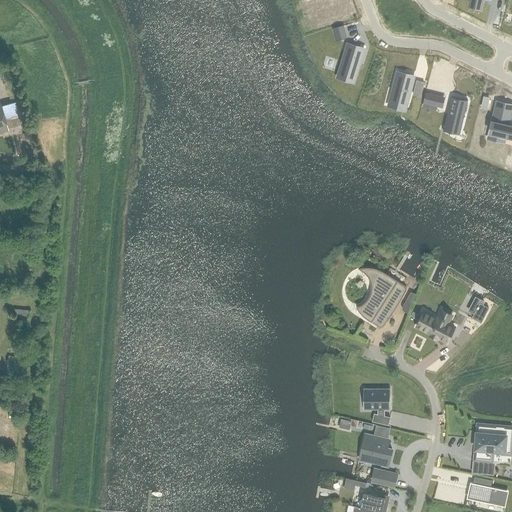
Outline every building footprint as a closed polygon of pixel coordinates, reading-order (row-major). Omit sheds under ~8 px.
[(470,0),(469,6),(480,9),(482,0),(470,0)] [(344,26),(333,29),(336,41),(348,38),(344,26)] [(348,45),(340,72),(356,77),(364,49),(348,45)] [(398,73),(390,100),(407,105),(414,77),(398,73)] [(426,92),(423,104),(437,107),(440,96),(426,92)] [(451,97),(444,125),(461,130),(468,101),(451,97)] [(511,105),(497,102),(490,133),(511,138),(511,126),(508,126),(511,109),(511,105)] [(0,103),(0,134),(8,132),(0,103)] [(357,307),(356,307),(357,308),(358,310),(360,312),(361,314),(363,316),(365,318),(367,319),(376,325),(378,326),(379,327),(380,327),(381,328),(382,327),(383,327),(384,326),(390,318),(394,312),(397,308),(399,303),(402,299),(404,295),(407,290),(407,288),(406,287),(405,286),(401,283),(398,281),(396,280),(393,277),(388,275),(386,274),(385,273),(382,271),(379,270),(375,268),(373,268),(370,268),(366,267),(363,268),(362,268),(361,268),(358,269),(359,269),(360,271),(366,274),(367,276),(369,279),(370,282),(371,285),(371,289),(371,292),(370,295),(368,298),(366,301),(365,302),(363,303),(357,307)] [(411,292),(404,305),(410,308),(416,295),(411,292)] [(474,314),(472,318),(482,323),(489,308),(484,305),(479,303),(474,314)] [(424,310),(415,328),(431,335),(441,340),(449,344),(458,326),(450,323),(452,320),(439,314),(438,317),(424,310)] [(23,356),(14,355),(14,363),(22,364),(23,356)] [(364,389),(364,409),(378,409),(385,409),(389,409),(389,389),(364,389)] [(374,414),(373,421),(388,425),(390,418),(385,417),(378,415),(374,414)] [(352,421),(341,419),(339,427),(350,430),(352,421)] [(477,433),(475,450),(478,450),(477,460),(493,462),(494,451),(505,452),(507,427),(481,424),(480,433),(477,433)] [(376,425),(374,436),(388,439),(390,428),(376,425)] [(369,435),(364,456),(373,458),(372,463),(381,465),(382,462),(389,464),(392,449),(387,448),(389,440),(388,439),(374,436),(369,435)] [(374,469),(373,475),(385,477),(386,471),(374,469)] [(346,479),(344,488),(354,490),(355,486),(356,481),(346,479)] [(472,488),(470,497),(487,501),(487,503),(505,507),(506,505),(504,505),(506,492),(491,489),(491,487),(471,483),(470,487),(472,488)] [(353,511),(386,511),(388,506),(386,505),(387,497),(368,493),(366,499),(364,498),(362,508),(355,506),(353,511)]
